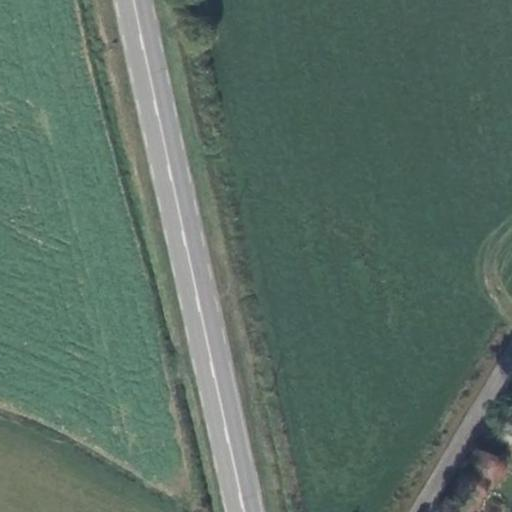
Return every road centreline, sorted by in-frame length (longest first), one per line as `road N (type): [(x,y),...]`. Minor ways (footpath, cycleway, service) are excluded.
road 1 (secondary): [(131,0),(244,511)]
road 2 (unclassified): [(420,511),(511,360)]
